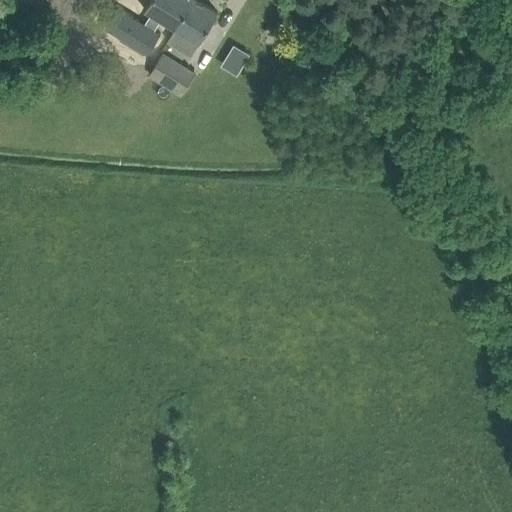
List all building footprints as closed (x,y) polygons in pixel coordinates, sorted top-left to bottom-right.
[(150,0),(145,9),(172,26),(188,0),(150,0)] [(198,0),(188,0),(172,26),(176,28),(168,41),(191,55),(218,12),(198,0)] [(130,50),(139,38),(111,16),(102,28),(130,50)] [(94,39),(87,52),(98,59),(106,46),(94,39)] [(150,74),(182,94),(195,74),(162,53),(150,74)]
